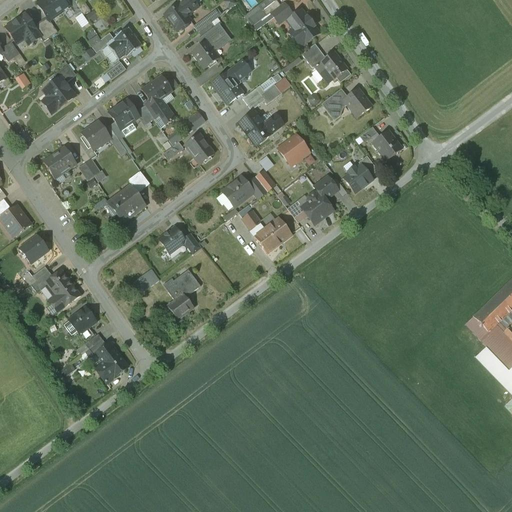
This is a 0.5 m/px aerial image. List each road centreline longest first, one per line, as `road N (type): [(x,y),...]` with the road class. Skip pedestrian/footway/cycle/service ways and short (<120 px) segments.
road 1 (residential): [(150,371),(435,157)]
road 2 (residential): [(85,270),(215,171),(232,148),(166,47)]
road 3 (residential): [(166,47),(15,163)]
road 4 (residential): [(435,157),(328,0)]
road 5 (residential): [(0,486),(150,371)]
road 6 (residential): [(15,163),(85,270)]
road 7 (residential): [(85,270),(150,371)]
